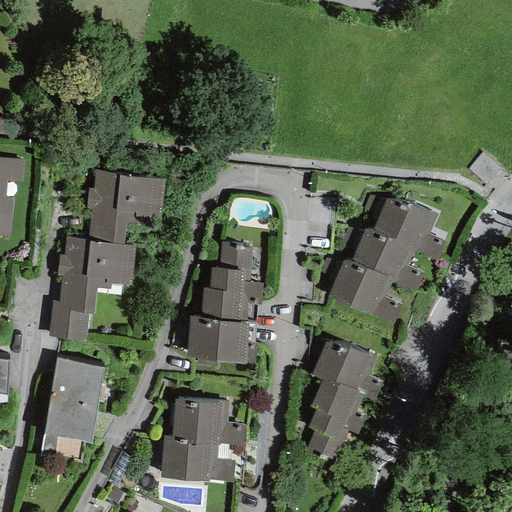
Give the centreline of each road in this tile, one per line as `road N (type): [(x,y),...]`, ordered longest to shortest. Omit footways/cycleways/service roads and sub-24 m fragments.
road 1 (residential): [(268,511),(296,196),(283,182),(252,177),(233,177),(212,194),(135,410),(80,511)]
road 2 (residential): [(511,195),(482,235),(353,511)]
road 3 (residential): [(0,501),(30,397),(48,209)]
